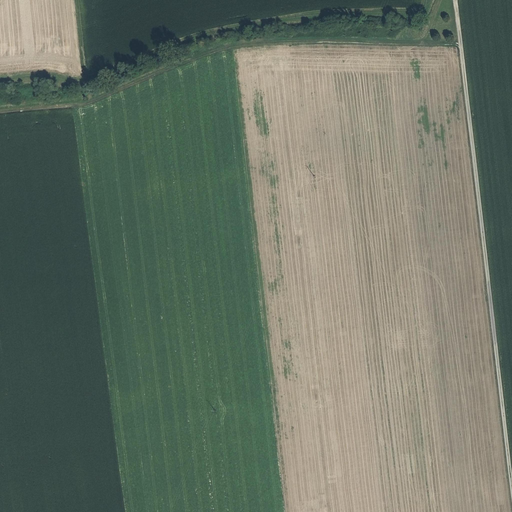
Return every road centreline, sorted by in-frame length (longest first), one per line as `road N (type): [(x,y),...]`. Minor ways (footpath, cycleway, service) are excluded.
road 1 (track): [(511,486),(454,0)]
road 2 (track): [(440,0),(426,37),(412,46),(244,46),(81,103),(0,112)]
road 3 (track): [(0,75),(84,72),(76,0)]
